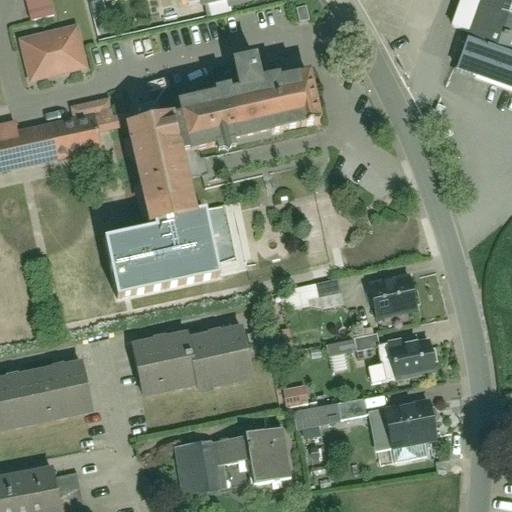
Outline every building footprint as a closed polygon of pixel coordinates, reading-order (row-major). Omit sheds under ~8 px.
[(43,0),(16,0),(18,21),(45,19),(43,0)] [(172,0),(175,8),(198,2),(202,16),(225,10),(222,0),(172,0)] [(511,0),(466,0),(444,64),(452,67),(511,86),(511,0)] [(76,27),(15,43),(26,84),(87,68),(76,27)] [(147,231),(195,218),(183,172),(320,141),(317,129),(302,65),(257,76),(254,62),(220,70),(223,85),(112,110),(109,98),(64,108),(67,121),(17,133),(11,120),(0,122),(0,186),(16,183),(102,159),(100,149),(123,144),(147,231)] [(147,231),(102,242),(113,299),(215,279),(201,216),(195,218),(147,231)] [(362,318),(406,311),(399,273),(355,280),(362,318)] [(275,292),(279,314),(338,302),(334,279),(275,292)] [(119,341),(131,396),(183,385),(184,392),(243,379),(231,325),(177,337),(175,329),(119,341)] [(370,340),(369,327),(326,336),(329,349),(370,340)] [(425,370),(420,349),(416,330),(370,340),(373,354),(353,358),(358,384),(425,370)] [(0,429),(81,411),(70,361),(0,376),(0,429)] [(292,423),(355,410),(351,394),(289,407),(292,423)] [(376,442),(426,435),(420,395),(371,402),(376,442)] [(511,412),(502,412),(505,463),(511,462),(511,412)] [(279,473),(270,427),(212,439),(209,425),(153,437),(165,495),(205,487),(200,461),(239,452),(245,480),(279,473)] [(295,431),(295,440),(315,439),(314,430),(295,431)] [(0,470),(0,511),(52,511),(44,463),(0,470)]
